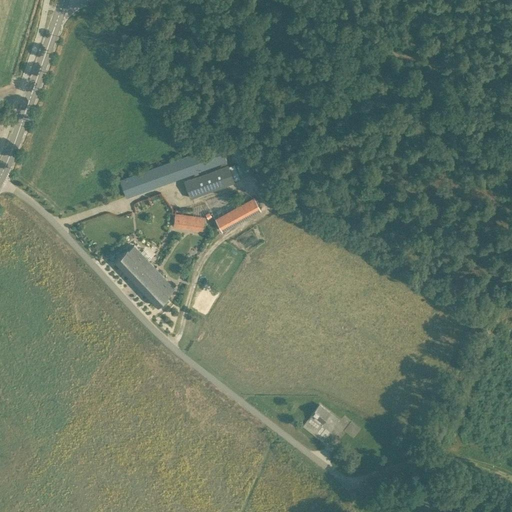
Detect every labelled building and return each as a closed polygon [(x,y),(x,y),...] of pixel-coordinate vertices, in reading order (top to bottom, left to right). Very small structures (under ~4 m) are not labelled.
[(193,172),(198,170),(226,160),(220,143),(121,180),(127,196),(193,172)] [(229,164),(199,175),(198,170),(193,172),(194,176),(184,180),(191,198),(235,182),(229,164)] [(233,222),(227,211),(215,217),(222,228),(233,222)] [(205,217),(175,213),(173,226),(203,230),(205,217)] [(156,266),(135,244),(129,250),(128,249),(115,260),(137,284),(156,266)] [(168,279),(156,266),(137,284),(158,305),(170,294),(161,284),(162,282),(163,283),(168,279)] [(324,420),(330,412),(319,404),(313,412),(324,420)] [(439,494),(442,488),(431,484),(430,484),(431,484),(428,490),(420,486),(415,499),(430,505),(435,493),(439,494)]
